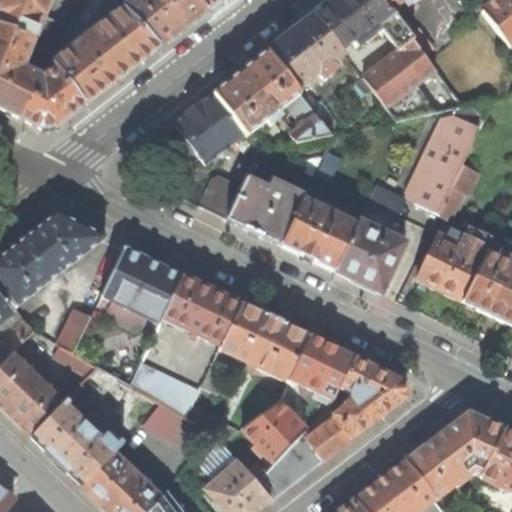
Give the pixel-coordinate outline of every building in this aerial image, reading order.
[(3,0),(4,0),(0,9),(0,27),(33,41),(49,0),(3,0)] [(133,0),(121,9),(123,11),(158,48),(181,31),(206,11),(196,0),(133,0)] [(196,0),(206,11),(220,0),(196,0)] [(406,34),(390,13),(389,15),(377,0),(333,0),(333,1),(312,17),(340,53),(341,52),(351,43),(355,48),(364,40),(367,42),(377,35),(371,27),(376,23),(398,51),(362,79),(395,123),(444,112),(451,111),(463,108),(436,73),(428,62),(406,34)] [(377,0),(389,15),(390,13),(402,3),(405,8),(414,1),(413,0),(377,0)] [(508,48),(511,44),(511,0),(496,0),(480,13),(508,48)] [(53,66),(56,70),(84,106),(116,81),(158,48),(123,11),(53,66)] [(341,52),(340,53),(312,17),(287,36),(266,53),(296,92),(318,76),(321,80),(335,69),(332,65),(344,56),(341,52)] [(417,26),(406,34),(428,62),(438,53),(417,26)] [(44,133),(47,135),(84,106),(56,70),(43,80),(21,69),(25,61),(26,61),(33,41),(0,27),(0,111),(7,115),(44,133)] [(331,137),(296,92),(266,53),(237,75),(212,95),(244,135),(246,138),(264,123),(268,127),(280,118),(276,113),(285,107),(300,126),(288,136),(296,145),(331,137)] [(242,137),(244,135),(212,95),(191,112),(173,125),(184,141),(178,146),(186,157),(192,151),(204,166),(236,142),(242,137)] [(423,210),(437,217),(450,189),(461,166),(493,101),(463,108),(451,111),(446,136),(436,131),(422,160),(423,160),(432,164),(413,205),(423,210)] [(444,112),(436,131),(446,136),(451,111),(444,112)] [(246,143),(242,137),(236,142),(240,148),(246,143)] [(332,137),(331,137),(296,145),(262,152),(261,162),(279,165),(323,155),(332,137)] [(409,190),(413,205),(432,164),(423,160),(409,190)] [(461,166),(450,189),(462,194),(468,197),(479,175),(461,166)] [(225,220),(241,189),(219,179),(212,180),(199,208),(225,220)] [(245,180),(241,189),(225,220),(244,229),(243,230),(250,233),(262,239),(262,238),(279,247),(301,202),(302,199),(270,184),(267,191),(245,180)] [(312,180),(304,196),(316,202),(324,186),(312,180)] [(376,186),(367,203),(398,218),(406,200),(376,186)] [(462,194),(450,189),(437,217),(448,222),(462,194)] [(317,210),(301,202),(279,247),(298,255),(297,256),(311,263),(315,265),(316,264),(334,273),(355,227),(337,219),(339,215),(319,206),(317,210)] [(0,290),(15,309),(104,240),(56,217),(34,233),(19,245),(0,259),(0,290)] [(358,223),(355,227),(334,273),(355,283),(380,295),(404,245),(358,223)] [(437,237),(415,281),(432,290),(461,304),(483,259),(458,246),(462,238),(449,231),(444,240),(437,237)] [(159,325),(162,319),(182,277),(162,268),(123,249),(96,306),(117,316),(116,319),(118,324),(132,331),(138,329),(144,317),(159,325)] [(485,254),(483,259),(461,304),(490,318),(511,328),(511,261),(502,256),(500,261),(485,254)] [(162,319),(220,348),(240,305),(209,290),(182,277),(162,319)] [(33,333),(15,309),(0,290),(0,330),(7,339),(2,345),(0,343),(0,367),(13,354),(33,333)] [(286,383),(289,378),(308,338),(273,321),(240,305),(220,348),(219,351),(286,383)] [(72,355),(89,319),(73,311),(56,346),(72,355)] [(333,400),(339,389),(353,359),(328,348),(308,338),(289,378),(333,400)] [(96,369),(72,355),(56,346),(46,340),(36,350),(47,360),(45,362),(76,391),(89,376),(96,369)] [(64,402),(13,354),(0,367),(0,408),(4,413),(30,438),(64,402)] [(269,499),(271,502),(291,486),(406,399),(403,383),(387,376),(353,359),(339,389),(349,393),(350,400),(343,405),(344,407),(333,416),(327,409),(304,432),(277,402),(276,405),(242,429),(256,445),(252,449),(260,458),(264,454),(273,465),(265,473),(255,483),(269,499)] [(141,363),(129,388),(185,420),(191,407),(199,391),(141,363)] [(129,388),(96,369),(89,376),(110,388),(101,401),(114,408),(113,410),(140,425),(159,405),(129,388)] [(209,371),(199,391),(195,401),(209,408),(223,379),(209,371)] [(279,399),(284,389),(273,383),(267,384),(264,390),(279,399)] [(101,439),(64,402),(30,438),(57,463),(81,487),(112,454),(117,449),(104,437),(101,439)] [(161,406),(159,405),(140,425),(195,456),(212,435),(185,420),(161,406)] [(236,433),(191,407),(185,420),(212,435),(220,444),(236,433)] [(471,471),(481,476),(503,431),(468,414),(429,444),(404,463),(433,501),(453,485),(455,488),(468,478),(466,475),(471,471)] [(511,494),(511,435),(503,431),(481,476),(480,479),(511,494)] [(205,490),(224,511),(254,511),(269,499),(255,483),(246,474),(220,444),(202,464),(216,480),(205,490)] [(121,445),(117,449),(112,454),(123,464),(131,455),(121,445)] [(123,464),(112,454),(81,487),(103,507),(107,511),(150,511),(160,500),(123,464)] [(418,511),(433,501),(404,463),(375,485),(354,502),(362,511),(418,511)] [(252,468),(246,474),(255,483),(265,473),(258,467),(252,468)] [(0,491),(0,511),(3,511),(12,501),(0,491)] [(160,500),(150,511),(180,511),(166,493),(160,500)] [(362,511),(354,502),(340,511),(362,511)]
